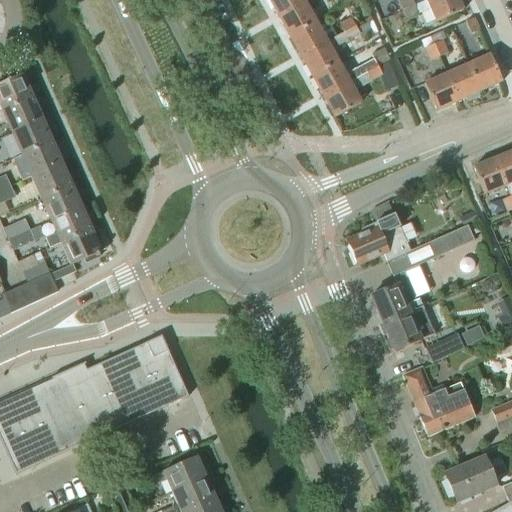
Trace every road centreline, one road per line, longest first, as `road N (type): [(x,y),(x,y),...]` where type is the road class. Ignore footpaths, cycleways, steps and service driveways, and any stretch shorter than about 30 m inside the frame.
road 1 (residential): [(432,511),(334,278),(324,218)]
road 2 (secondary): [(386,511),(291,265)]
road 3 (secondary): [(252,285),(351,511)]
road 4 (secondary): [(117,0),(197,176),(202,205)]
road 5 (residential): [(0,502),(201,411)]
road 6 (tertiary): [(27,339),(95,332),(222,277)]
road 7 (tertiary): [(196,235),(169,259),(79,301),(27,339)]
road 8 (residential): [(467,139),(283,190)]
road 9 (residential): [(324,218),(467,139)]
